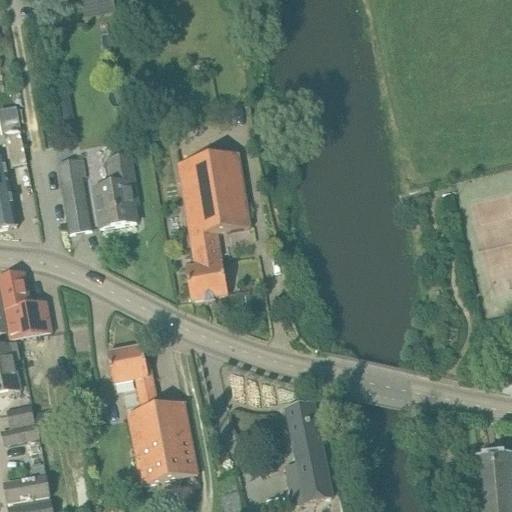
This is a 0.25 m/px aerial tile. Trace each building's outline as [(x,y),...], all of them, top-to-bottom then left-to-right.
[(112,0),(80,0),(85,21),(116,15),(112,0)] [(4,137),(10,170),(26,166),(20,134),(22,133),(20,122),(5,124),(6,129),(14,127),(15,132),(5,134),(5,137),(4,137)] [(3,157),(0,157),(0,233),(17,230),(13,210),(6,172),(6,169),(4,169),(3,157)] [(239,157),(178,166),(194,269),(186,271),(191,304),(204,302),(205,306),(214,304),(214,301),(228,298),(217,236),(251,231),(239,157)] [(94,192),(101,232),(137,226),(132,198),(136,197),(129,160),(109,163),(114,189),(94,192)] [(84,162),(58,167),(66,217),(70,237),(91,233),(88,214),(86,203),(82,179),(85,178),(87,177),(84,162)] [(0,280),(0,294),(4,314),(5,314),(10,344),(52,336),(46,306),(30,308),(25,276),(0,280)] [(13,363),(19,362),(15,347),(0,350),(0,397),(20,393),(13,363)] [(107,356),(113,388),(136,383),(141,414),(128,417),(142,489),(198,478),(184,407),(187,406),(186,405),(159,410),(150,366),(146,366),(143,349),(107,356)] [(297,468),(286,470),(294,508),(332,501),(313,405),(285,411),(297,468)] [(8,415),(11,431),(33,426),(30,410),(8,415)] [(29,453),(30,457),(42,454),(38,428),(2,435),(5,449),(27,444),(29,453)] [(478,505),(462,507),(463,511),(511,511),(511,455),(474,460),(478,505)] [(5,488),(8,508),(50,500),(46,480),(44,467),(32,470),(34,482),(5,488)]
